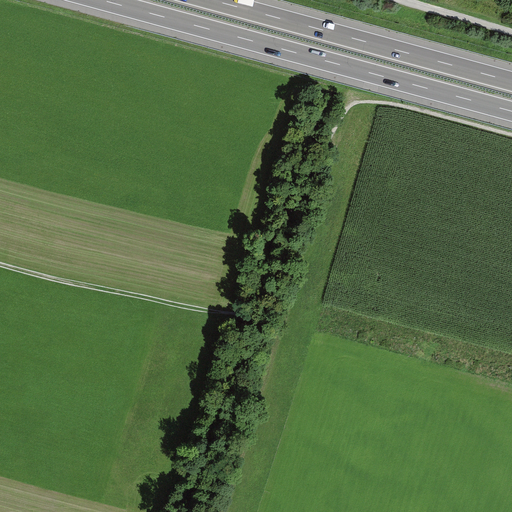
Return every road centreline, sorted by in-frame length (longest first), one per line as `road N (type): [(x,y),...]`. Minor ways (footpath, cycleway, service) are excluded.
road 1 (motorway): [(99,0),(511,111)]
road 2 (motorway): [(511,81),(209,0)]
road 3 (track): [(0,261),(249,317)]
road 4 (track): [(151,511),(220,312)]
